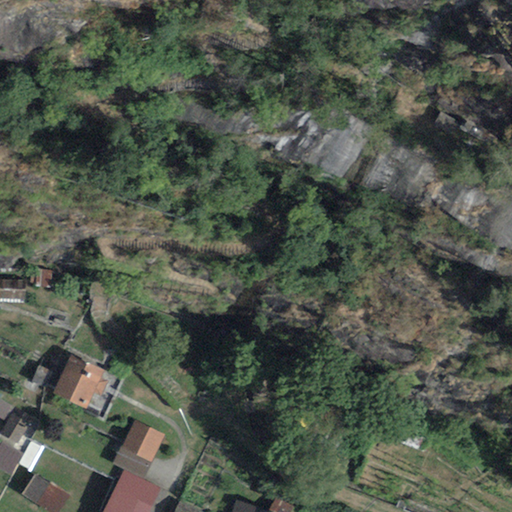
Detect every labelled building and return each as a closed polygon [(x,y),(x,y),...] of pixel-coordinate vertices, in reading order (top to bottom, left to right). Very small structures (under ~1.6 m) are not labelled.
[(73,350),(59,384),(97,399),(111,365),(73,350)] [(0,435),(23,443),(35,413),(0,400),(0,418),(6,421),(0,435)] [(133,421),(123,445),(150,456),(159,432),(133,421)] [(55,511),(65,511),(85,477),(47,456),(25,495),(55,511)] [(124,476),(108,511),(149,511),(159,490),(124,476)]
